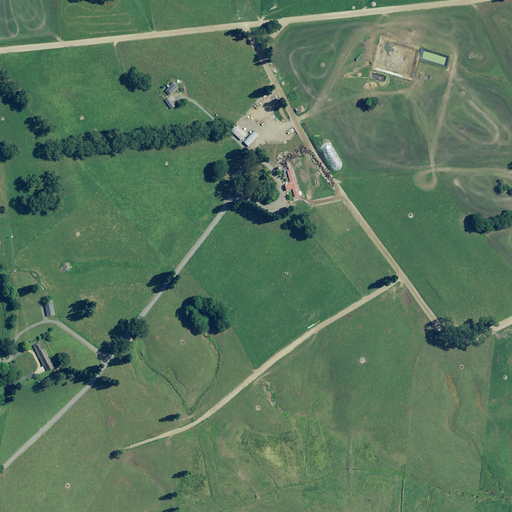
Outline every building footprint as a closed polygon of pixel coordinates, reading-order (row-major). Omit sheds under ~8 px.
[(177,86),(173,82),(169,86),(167,85),(167,86),(168,87),(165,92),(170,95),(177,86)] [(175,99),(172,95),(165,100),(171,109),(175,106),(172,102),(175,99)] [(247,134),(237,125),(231,131),(241,141),(247,134)] [(258,135),(254,131),(244,142),(248,146),(258,135)] [(299,195),(291,169),(287,171),(291,183),(284,185),(286,191),(292,189),(295,197),(299,195)] [(54,315),(52,304),(45,305),(47,316),(54,315)] [(54,368),(41,342),(33,346),(43,367),(45,366),(47,371),(54,368)]
